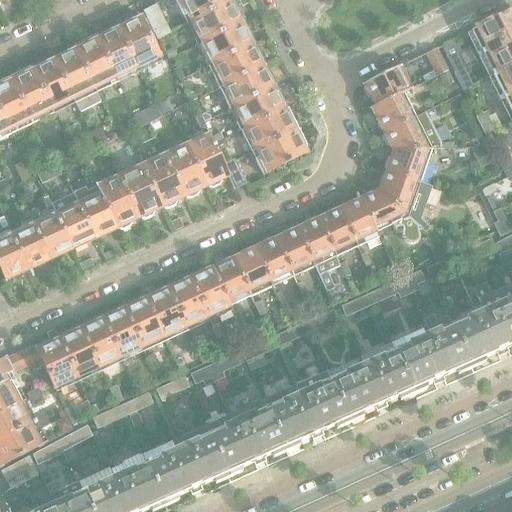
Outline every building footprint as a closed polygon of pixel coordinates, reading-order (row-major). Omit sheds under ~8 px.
[(188,23),(233,1),(232,0),(178,0),(179,0),(179,1),(177,2),(184,17),(185,16),(188,23)] [(200,45),(243,21),(233,1),(188,23),(195,36),(192,38),(196,46),(200,45)] [(168,34),(155,7),(144,12),(152,29),(157,39),(168,34)] [(511,65),(511,12),(505,16),(504,15),(475,29),(476,30),(470,32),(492,75),(511,65)] [(160,59),(146,32),(138,15),(115,26),(137,70),(160,59)] [(210,65),(254,43),(243,21),(200,45),(210,65)] [(137,70),(115,26),(94,37),(116,81),(137,70)] [(116,81),(94,37),(72,47),(94,92),(116,81)] [(455,39),(441,47),(441,48),(454,73),(463,69),(456,54),(461,51),(456,40),(455,39)] [(221,88),(265,65),(254,43),(210,65),(221,88)] [(94,92),(72,47),(51,58),(73,102),(79,113),(100,103),(94,92)] [(177,56),(173,48),(164,53),(169,61),(177,56)] [(448,71),(437,50),(436,49),(426,54),(437,76),(448,71)] [(73,102),(51,58),(29,68),(51,112),(73,102)] [(232,109),(276,86),(265,65),(221,88),(226,98),(232,109)] [(511,65),(492,75),(511,114),(511,65)] [(51,112),(29,68),(8,79),(30,123),(51,112)] [(463,69),(454,73),(457,79),(467,74),(464,68),(463,69)] [(409,91),(397,69),(363,86),(365,89),(363,90),(367,99),(369,98),(374,108),(404,94),(409,91)] [(425,83),(436,77),(434,72),(422,78),(425,83)] [(454,84),(447,72),(439,76),(445,89),(454,84)] [(467,74),(457,79),(460,85),(470,80),(467,74)] [(30,123),(8,79),(0,82),(0,116),(8,133),(30,123)] [(470,80),(460,85),(463,90),(473,85),(470,80)] [(243,130),(287,108),(276,86),(232,109),(243,130)] [(197,100),(193,92),(185,96),(189,104),(197,100)] [(416,117),(404,94),(374,108),(371,109),(376,121),(374,122),(379,131),(381,130),(383,134),(416,117)] [(81,118),(76,108),(71,110),(76,121),(81,118)] [(254,151),(297,129),(287,108),(243,130),(254,151)] [(214,117),(210,109),(201,114),(204,122),(214,117)] [(486,112),(476,118),(479,123),(489,118),(486,112)] [(0,137),(8,133),(0,116),(0,137)] [(206,128),(204,123),(201,116),(195,119),(201,131),(206,128)] [(433,150),(416,117),(383,134),(384,137),(382,138),(387,147),(389,146),(392,153),(433,150)] [(489,118),(479,123),(482,129),(492,123),(489,118)] [(159,128),(155,120),(148,123),(153,131),(159,128)] [(492,123),(482,129),(485,134),(495,129),(492,123)] [(106,141),(100,128),(90,133),(97,146),(106,141)] [(305,154),(303,150),(307,148),(297,129),(254,151),(258,159),(255,160),(262,175),(266,174),(305,154)] [(40,142),(36,133),(31,136),(35,144),(40,142)] [(223,167),(213,145),(208,133),(197,138),(198,141),(185,146),(205,188),(208,187),(208,189),(212,189),(218,186),(221,183),(220,181),(228,178),(223,167)] [(96,148),(89,134),(83,136),(90,151),(96,148)] [(223,140),(220,134),(211,138),(215,145),(223,140)] [(205,188),(185,146),(184,144),(172,149),(173,152),(163,157),(182,199),(185,197),(186,199),(190,199),(196,197),(198,193),(197,192),(205,188)] [(493,163),(485,147),(473,154),(481,169),(493,163)] [(421,184),(433,150),(392,153),(390,160),(388,159),(384,169),(386,170),(385,173),(421,184)] [(94,167),(87,153),(81,155),(88,170),(94,167)] [(62,162),(58,154),(48,159),(52,167),(62,162)] [(182,199),(163,157),(162,154),(151,159),(152,162),(141,167),(160,209),(163,208),(164,209),(168,210),(174,207),(176,204),(175,202),(182,199)] [(508,156),(498,161),(501,167),(511,162),(508,156)] [(72,161),(60,166),(63,172),(74,167),(72,161)] [(245,184),(235,161),(223,167),(228,178),(233,190),(245,184)] [(511,164),(511,162),(501,167),(504,173),(511,169),(511,164)] [(160,209),(141,167),(140,165),(129,169),(130,172),(119,178),(138,219),(140,218),(141,220),(145,220),(151,217),(153,214),(153,213),(160,209)] [(31,179),(24,166),(17,170),(24,182),(31,179)] [(421,220),(432,188),(421,184),(385,173),(385,174),(382,174),(379,183),(381,184),(379,192),(421,229),(425,234),(430,228),(421,220)] [(138,219),(119,178),(118,175),(106,181),(107,183),(97,188),(98,190),(116,230),(118,229),(119,230),(123,231),(129,228),(131,225),(130,223),(138,219)] [(0,192),(9,188),(5,180),(0,182),(0,192)] [(497,192),(494,185),(483,190),(482,193),(485,198),(497,192)] [(93,240),(73,194),(70,187),(64,189),(68,198),(62,201),(66,209),(55,214),(71,250),(93,240)] [(116,230),(98,190),(88,194),(85,188),(73,194),(93,240),(116,230)] [(464,203),(478,195),(475,188),(460,196),(464,203)] [(421,229),(379,192),(372,195),(371,192),(361,197),(362,199),(360,200),(375,233),(393,225),(395,231),(396,230),(398,228),(401,227),(402,228),(402,229),(402,233),(402,237),(403,239),(407,243),(408,244),(411,244),(413,244),(416,243),(417,242),(419,240),(420,238),(419,234),(418,232),(421,229)] [(52,207),(47,197),(42,200),(46,209),(52,207)] [(375,233),(360,200),(357,201),(356,199),(347,204),(348,206),(339,210),(356,248),(377,238),(375,233)] [(29,217),(25,207),(19,210),(23,220),(29,217)] [(356,248),(339,210),(336,211),(335,209),(326,213),(327,216),(317,220),(335,258),(356,248)] [(511,232),(500,209),(493,213),(498,223),(493,225),(497,233),(500,238),(511,232)] [(71,250),(55,214),(33,224),(49,261),(71,250)] [(335,258),(317,220),(315,221),(314,219),(304,223),(305,226),(303,227),(296,230),(314,268),(326,294),(335,290),(327,273),(339,267),(338,264),(335,258)] [(49,261),(33,224),(11,234),(27,271),(49,261)] [(314,268),(296,230),(294,231),(293,229),(283,233),(284,235),(275,240),(293,277),(314,268)] [(27,271),(11,234),(0,239),(0,274),(3,282),(27,271)] [(511,248),(511,244),(509,238),(503,241),(508,251),(511,248)] [(293,277),(275,240),(272,241),(271,239),(262,243),(263,245),(254,250),(271,287),(293,277)] [(494,250),(494,245),(491,239),(486,242),(490,252),(494,250)] [(508,251),(503,241),(498,243),(503,254),(508,251)] [(490,252),(486,242),(480,245),(484,255),(490,252)] [(503,254),(498,243),(494,245),(494,250),(497,256),(503,254)] [(443,256),(438,245),(430,248),(436,260),(443,256)] [(484,255),(480,245),(474,247),(478,257),(484,255)] [(478,257),(474,247),(468,250),(473,260),(478,257)] [(271,287),(254,250),(251,251),(250,249),(241,253),(242,255),(232,259),(250,297),(271,287)] [(473,260),(468,250),(462,253),(463,254),(467,263),(473,260)] [(371,265),(366,253),(360,256),(366,267),(371,265)] [(511,272),(511,253),(499,260),(506,275),(511,272)] [(459,267),(455,257),(454,256),(449,259),(453,269),(459,267)] [(250,297),(232,259),(230,261),(229,258),(219,263),(220,265),(213,269),(230,306),(250,297)] [(453,269),(449,259),(443,261),(448,272),(453,269)] [(349,274),(343,261),(338,264),(339,267),(343,277),(349,274)] [(448,272),(443,261),(437,264),(442,274),(448,272)] [(442,274),(437,264),(432,267),(436,277),(442,274)] [(230,306),(213,269),(212,269),(210,265),(190,275),(210,321),(232,310),(230,306)] [(436,277),(432,267),(426,269),(431,280),(436,277)] [(425,282),(420,272),(414,274),(419,285),(425,282)] [(419,285),(414,274),(409,277),(413,287),(417,285),(419,285)] [(210,321),(190,275),(168,285),(188,331),(210,321)] [(413,287),(409,277),(405,279),(403,279),(408,290),(413,287)] [(408,290),(403,279),(397,282),(402,292),(408,290)] [(402,292),(397,282),(392,284),(396,295),(398,294),(402,292)] [(307,295),(302,283),(297,285),(302,297),(307,295)] [(396,295),(392,284),(386,287),(391,297),(396,295)] [(188,331),(168,285),(145,295),(166,341),(188,331)] [(411,294),(420,290),(417,285),(413,287),(408,290),(410,295),(411,294)] [(391,297),(386,287),(381,289),(385,300),(391,297)] [(467,325),(454,330),(471,369),(484,363),(482,360),(485,359),(496,354),(496,355),(497,354),(497,356),(498,356),(502,354),(506,352),(505,351),(506,350),(505,350),(511,346),(511,288),(511,287),(479,302),(484,312),(465,320),(467,325)] [(385,300),(381,289),(375,292),(380,302),(385,300)] [(410,295),(408,290),(402,292),(398,294),(400,299),(410,295)] [(286,304),(280,291),(274,294),(280,306),(286,304)] [(380,302),(375,292),(369,295),(374,305),(380,302)] [(166,341),(145,295),(124,305),(144,351),(166,341)] [(374,305),(369,295),(368,295),(364,297),(368,307),(373,305),(374,305)] [(368,307),(364,297),(358,300),(363,310),(368,307)] [(396,298),(381,305),(385,315),(400,309),(396,298)] [(363,310),(358,300),(353,302),(357,312),(363,310)] [(267,313),(261,301),(254,304),(260,316),(267,313)] [(357,312),(353,302),(347,305),(352,315),(357,312)] [(144,351),(124,305),(102,315),(123,361),(144,351)] [(352,315),(347,305),(341,307),(346,318),(352,315)] [(337,321),(333,311),(327,313),(332,324),(337,321)] [(244,324),(238,312),(233,314),(239,326),(244,324)] [(332,324),(327,313),(321,316),(326,326),(332,324)] [(123,361),(102,315),(80,325),(101,371),(123,361)] [(326,326),(321,316),(315,319),(320,329),(326,326)] [(422,329),(390,344),(395,357),(413,395),(426,390),(425,386),(427,385),(432,383),(433,383),(433,385),(434,384),(439,383),(443,381),(444,380),(443,379),(443,378),(454,373),(457,372),(458,375),(471,369),(454,330),(447,317),(435,322),(432,316),(423,321),(430,336),(426,337),(422,329)] [(320,329),(315,319),(309,322),(314,332),(320,329)] [(314,332),(309,322),(304,324),(303,324),(308,335),(309,334),(314,332)] [(224,336),(218,324),(213,327),(218,339),(224,336)] [(308,335),(303,324),(297,327),(302,337),(308,335)] [(101,371),(80,325),(59,335),(79,381),(101,371)] [(302,337),(297,327),(291,330),(296,340),(302,337)] [(296,340),(291,330),(285,333),(290,343),(290,342),(296,340)] [(290,343),(285,333),(279,335),(284,345),(290,343)] [(79,381),(59,335),(36,346),(45,368),(57,392),(79,381)] [(284,345),(279,335),(273,338),(278,348),(284,345)] [(274,350),(269,340),(264,342),(268,352),(274,350)] [(268,352),(264,342),(258,345),(263,355),(268,352)] [(280,354),(293,348),(290,342),(290,343),(284,345),(278,348),(280,354)] [(263,355),(258,345),(253,347),(257,357),(263,355)] [(45,368),(36,346),(6,360),(11,373),(31,365),(35,373),(45,368)] [(257,357),(253,347),(247,350),(252,360),(257,357)] [(252,360),(247,350),(241,352),(246,362),(252,360)] [(206,362),(202,351),(197,353),(202,364),(206,362)] [(158,368),(152,355),(147,357),(153,370),(158,368)] [(240,365),(235,355),(230,358),(234,368),(240,365)] [(357,360),(326,373),(349,424),(362,418),(361,415),(363,414),(374,409),(375,409),(376,411),(377,410),(381,408),(385,406),(386,406),(385,404),(385,403),(396,398),(398,397),(400,401),(413,395),(395,357),(384,362),(382,357),(362,366),(360,367),(357,360)] [(234,368),(230,358),(224,360),(229,370),(234,368)] [(0,414),(20,404),(5,375),(11,373),(6,360),(0,362),(0,414)] [(229,370),(224,360),(218,363),(223,373),(229,370)] [(223,373),(218,363),(213,365),(217,375),(222,373),(223,373)] [(217,375),(213,365),(207,368),(212,378),(213,377),(217,375)] [(212,378),(207,368),(202,370),(206,380),(212,378)] [(206,380),(202,370),(196,373),(201,383),(203,382),(206,380)] [(201,383),(196,373),(190,375),(195,385),(201,383)] [(225,378),(222,373),(217,375),(213,377),(215,382),(225,378)] [(295,386),(263,401),(286,453),(299,447),(297,444),(300,443),(300,442),(311,437),(311,438),(312,440),(313,439),(317,437),(321,436),(320,434),(321,434),(320,433),(333,427),(333,428),(335,427),(337,430),(349,424),(326,373),(295,387),(295,386)] [(215,382),(213,377),(212,378),(206,380),(203,382),(205,387),(213,383),(215,382)] [(189,388),(184,378),(179,380),(183,391),(189,388)] [(183,391),(179,380),(173,383),(178,393),(183,391)] [(178,393),(173,383),(168,385),(172,396),(178,393)] [(172,396),(168,385),(162,388),(167,398),(172,396)] [(123,399),(117,386),(109,389),(115,403),(123,399)] [(167,398),(162,388),(157,391),(161,401),(167,398)] [(38,395),(35,389),(25,394),(28,400),(38,395)] [(153,404),(148,394),(143,397),(147,407),(153,404)] [(41,401),(38,395),(28,400),(31,406),(41,401)] [(147,407),(143,397),(137,399),(142,409),(147,407)] [(142,409),(137,399),(132,402),(136,412),(142,409)] [(227,416),(205,426),(211,439),(228,479),(241,473),(240,470),(242,469),(242,468),(253,463),(253,464),(254,464),(254,466),(255,465),(260,463),(264,461),(265,461),(264,459),(264,458),(265,458),(268,457),(269,460),(286,453),(263,401),(227,416)] [(136,412),(132,402),(126,404),(131,414),(136,412)] [(0,467),(42,446),(20,404),(0,414),(0,467)] [(131,414),(126,404),(120,407),(125,417),(131,414)] [(77,419),(71,407),(65,410),(71,422),(77,419)] [(125,417),(120,407),(115,409),(119,419),(125,417)] [(119,419),(115,409),(109,412),(114,422),(119,419)] [(114,422),(109,412),(104,414),(108,424),(114,422)] [(108,424),(104,414),(98,417),(103,427),(108,424)] [(142,424),(138,415),(130,419),(134,428),(142,424)] [(103,427),(98,417),(93,419),(94,423),(97,429),(103,427)] [(127,424),(125,418),(115,423),(118,429),(127,424)] [(72,428),(67,419),(56,424),(62,434),(72,428)] [(92,436),(87,427),(81,430),(87,439),(92,436)] [(87,439),(81,430),(76,432),(81,442),(87,439)] [(81,442),(76,432),(71,435),(76,445),(81,442)] [(76,445),(71,435),(65,438),(70,448),(76,445)] [(70,448),(65,438),(60,441),(65,451),(70,448)] [(160,462),(148,468),(165,507),(177,501),(176,498),(178,497),(187,493),(189,492),(190,493),(191,494),(192,494),(196,492),(200,490),(201,490),(200,488),(201,488),(200,487),(211,482),(212,482),(214,481),(215,484),(228,479),(211,439),(199,445),(197,440),(177,449),(158,458),(160,462)] [(65,451),(60,441),(59,442),(54,444),(60,454),(64,451),(65,451)] [(60,454),(54,444),(49,447),(54,457),(60,454)] [(54,457),(49,447),(43,450),(49,460),(54,457)] [(49,460),(43,450),(38,453),(43,462),(49,460)] [(43,462),(38,453),(33,455),(38,465),(43,462)] [(110,469),(78,483),(84,496),(90,511),(144,511),(148,511),(150,510),(151,511),(153,511),(165,507),(148,468),(143,457),(138,455),(122,462),(121,465),(111,470),(110,469)] [(37,475),(29,458),(1,472),(10,489),(37,475)] [(90,511),(84,496),(78,483),(47,497),(51,506),(37,511),(90,511)]
